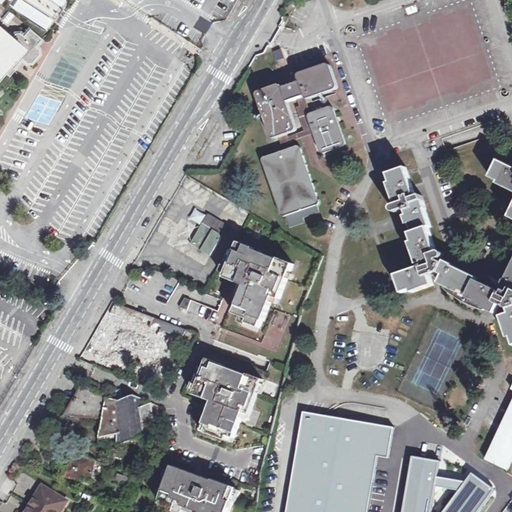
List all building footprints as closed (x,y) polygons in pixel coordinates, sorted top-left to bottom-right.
[(0,76),(5,71),(12,77),(18,70),(16,68),(24,59),(28,63),(34,62),(41,54),(41,48),(39,46),(44,39),(31,29),(26,35),(23,33),(16,33),(13,37),(0,26),(0,76)] [(281,50),(274,53),(278,61),(284,57),(281,50)] [(296,71),(299,79),(304,93),(305,97),(339,86),(330,60),(296,71)] [(299,79),(282,85),(287,99),(304,93),(299,79)] [(281,81),(255,90),(272,138),(298,129),(287,99),(282,85),(281,81)] [(334,103),(308,112),(322,152),(348,143),(334,103)] [(300,143),(262,156),(283,215),(321,202),(300,143)] [(511,165),(500,161),(492,177),(508,185),(507,188),(511,190),(511,216),(511,218),(511,165)] [(426,210),(428,210),(425,200),(423,196),(417,198),(415,194),(416,194),(407,168),(390,174),(396,191),(394,192),(398,205),(396,206),(395,206),(394,207),(394,209),(394,210),(395,212),(396,212),(398,213),(407,210),(407,211),(409,216),(415,232),(414,233),(412,234),(413,234),(418,251),(416,252),(420,264),(424,263),(425,266),(398,276),(404,293),(421,287),(421,290),(434,285),(435,285),(432,276),(440,273),(445,275),(441,283),(453,289),(454,288),(471,296),(469,300),(497,314),(501,305),(509,309),(511,314),(503,317),(507,330),(510,329),(511,334),(511,271),(507,283),(509,284),(508,287),(506,286),(502,293),(478,281),(479,278),(455,267),(455,265),(447,260),(446,263),(441,260),(443,258),(445,257),(445,255),(444,253),(443,252),(441,252),(439,253),(430,228),(433,227),(432,226),(426,210)] [(195,209),(189,220),(201,226),(206,215),(195,209)] [(192,244),(211,255),(222,235),(203,225),(192,244)] [(279,300),(294,264),(280,259),(279,260),(255,250),(255,249),(239,243),(233,258),(235,258),(233,263),(231,263),(225,278),(243,285),(239,295),(241,296),(234,314),(241,317),(249,320),(247,323),(259,328),(262,320),(264,321),(273,297),(279,300)] [(179,306),(187,309),(191,300),(185,297),(179,306)] [(110,310),(89,353),(110,364),(121,342),(130,346),(133,341),(141,345),(137,353),(166,368),(184,332),(145,313),(139,324),(110,310)] [(275,352),(290,315),(277,310),(262,347),(275,352)] [(122,366),(129,346),(120,344),(114,363),(122,366)] [(250,416),(264,381),(209,361),(204,376),(206,377),(204,382),(202,381),(196,396),(214,403),(205,425),(209,427),(206,434),(228,442),(230,437),(236,439),(243,420),(245,414),(250,416)] [(141,385),(153,391),(158,381),(146,375),(141,385)] [(118,447),(156,434),(153,404),(147,406),(147,401),(135,396),(120,401),(108,399),(109,394),(86,385),(78,398),(77,398),(75,402),(76,402),(69,414),(104,416),(99,439),(118,435),(118,447)] [(511,388),(511,389),(511,399),(486,460),(510,470),(511,466),(511,388)] [(365,511),(380,425),(310,413),(292,511),(365,511)] [(76,453),(67,477),(92,482),(96,460),(76,453)] [(213,482),(173,469),(161,505),(176,510),(175,511),(183,511),(185,509),(194,511),(228,511),(237,489),(214,481),(213,482)] [(59,511),(66,502),(40,485),(38,488),(42,491),(28,511),(59,511)]
